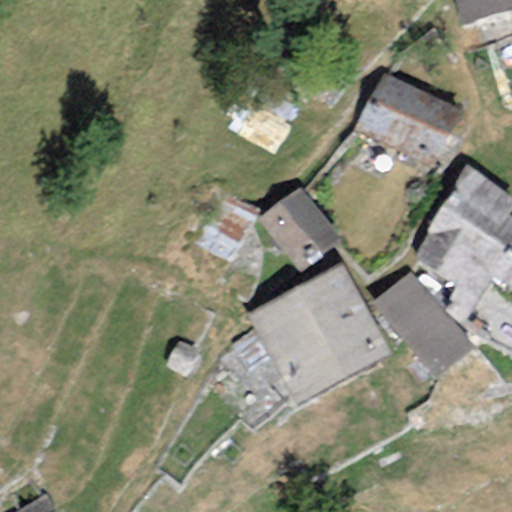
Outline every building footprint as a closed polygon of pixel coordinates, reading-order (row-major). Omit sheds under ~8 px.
[(511,0),(456,0),(465,26),(511,11),(511,0)] [(460,111),(382,74),(355,131),(433,168),(460,111)] [(511,205),(511,198),(464,165),(452,183),(455,185),(423,230),(428,234),(412,258),(456,289),(442,309),(459,321),(491,275),(511,245),(511,217),(506,213),(511,205)] [(339,240),(296,188),(257,220),(300,273),(339,240)] [(196,243),(228,262),(259,210),(226,191),(196,243)] [(511,245),(491,275),(511,288),(511,245)] [(340,265),(244,314),(291,405),(387,356),(340,265)] [(474,350),(409,274),(372,306),(436,382),(474,350)] [(511,353),(511,288),(491,275),(459,321),(511,356),(511,353)] [(52,511),(44,496),(13,511),(52,511)]
